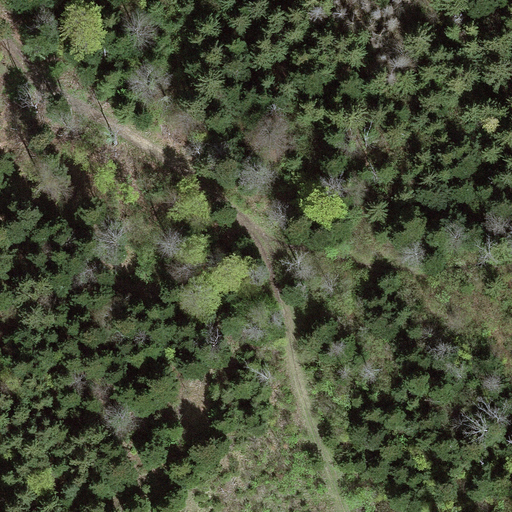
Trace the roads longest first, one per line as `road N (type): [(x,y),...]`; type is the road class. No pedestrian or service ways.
road 1 (track): [(0,32),(257,230),(418,267),(511,257)]
road 2 (track): [(257,230),(346,511)]
